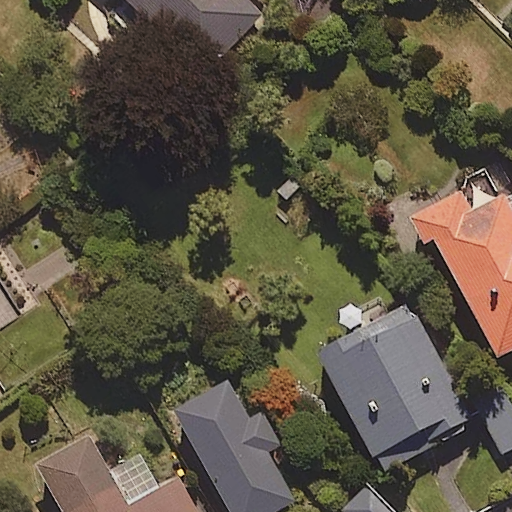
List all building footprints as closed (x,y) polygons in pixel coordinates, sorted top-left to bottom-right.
[(126,0),(201,77),(263,17),(246,0),(126,0)] [(511,205),(507,195),(475,213),(465,195),(412,225),(428,252),(442,244),(504,355),(511,350),(511,205)] [(386,472),(476,420),(417,316),(368,345),(361,332),(319,357),(386,472)] [(230,511),(280,511),(296,504),(234,384),(179,413),(230,511)] [(479,410),(504,456),(511,451),(511,402),(508,395),(479,410)] [(198,511),(180,479),(161,490),(141,455),(110,472),(91,439),(41,467),(66,511),(198,511)] [(396,511),(373,488),(347,511),(396,511)]
